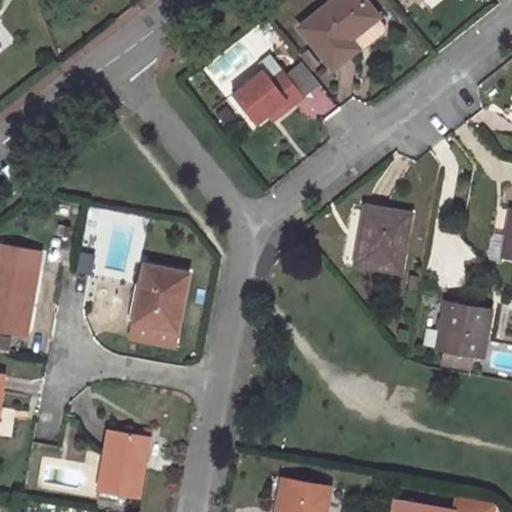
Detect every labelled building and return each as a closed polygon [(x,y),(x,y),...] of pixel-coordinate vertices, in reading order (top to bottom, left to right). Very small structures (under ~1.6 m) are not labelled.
[(364,0),(333,0),(300,27),(334,68),(365,42),(371,43),(385,32),(387,27),(364,0)] [(263,69),(232,93),(256,125),(271,114),(276,119),(303,97),(269,54),(258,63),(263,69)] [(356,262),(400,270),(410,214),(366,206),(356,262)] [(511,210),(503,255),(511,257),(511,210)] [(0,331),(25,336),(36,270),(0,263),(0,331)] [(145,265),(130,339),(172,347),(186,274),(145,265)] [(437,348),(482,356),(491,310),(445,302),(437,348)] [(178,340),(195,343),(196,333),(180,330),(178,340)] [(0,347),(12,348),(13,335),(0,334),(0,347)] [(444,353),(442,364),(472,369),(474,358),(444,353)] [(98,491),(138,498),(149,436),(109,428),(98,491)] [(287,481),(283,479),(276,511),(285,511),(286,510),(282,509),(287,481)] [(324,511),(330,488),(287,481),(282,509),(286,510),(285,511),(324,511)] [(395,501),(393,511),(453,511),(395,501)]
